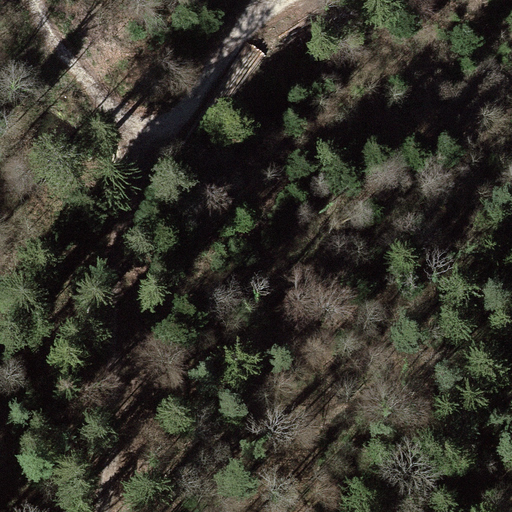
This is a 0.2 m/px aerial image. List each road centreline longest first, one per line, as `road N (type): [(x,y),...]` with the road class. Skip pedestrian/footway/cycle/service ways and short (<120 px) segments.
road 1 (track): [(104,511),(118,250),(146,138),(263,0)]
road 2 (track): [(146,138),(73,71),(36,0)]
